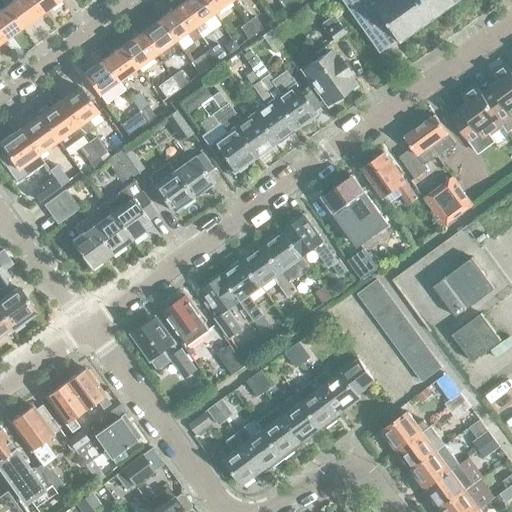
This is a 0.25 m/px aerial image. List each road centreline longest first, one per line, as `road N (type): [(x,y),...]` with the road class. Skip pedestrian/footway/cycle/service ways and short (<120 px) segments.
road 1 (residential): [(86,326),(511,20)]
road 2 (residential): [(227,511),(86,326)]
road 3 (residential): [(398,511),(356,465),(255,511)]
road 4 (residential): [(0,93),(118,0)]
road 5 (residential): [(86,326),(7,218)]
